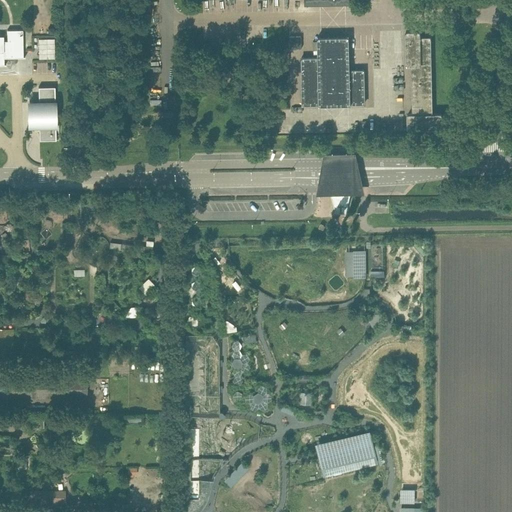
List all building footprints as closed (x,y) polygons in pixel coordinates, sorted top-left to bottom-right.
[(0,64),(6,65),(6,64),(4,64),(4,57),(25,57),(25,56),(23,56),(23,29),(7,30),(7,40),(0,40),(0,64)] [(442,113),(432,113),(430,36),(420,37),(420,30),(406,30),(407,64),(412,64),(413,114),(408,114),(408,128),(442,127),(442,113)] [(318,36),(318,40),(318,57),(302,57),(303,104),(319,104),(350,104),(350,103),(364,103),(364,69),(349,70),(349,36),(318,36)] [(29,101),(30,115),(30,126),(39,126),(40,140),(56,139),(55,86),(38,87),(39,101),(29,101)] [(96,133),(97,128),(97,124),(84,123),(83,132),(96,133)] [(345,196),(336,196),(336,204),(333,204),(336,213),(346,212),(348,203),(345,203),(345,196)] [(150,210),(146,210),(163,224),(163,220),(150,210)] [(427,252),(416,240),(413,242),(423,255),(427,252)] [(349,251),(345,251),(345,276),(355,276),(355,251),(349,251)] [(365,251),(355,251),(355,276),(365,275),(365,251)] [(28,275),(16,264),(15,264),(9,271),(21,282),(22,281),(28,275)] [(150,280),(148,278),(139,287),(147,296),(156,287),(154,284),(150,280)] [(191,286),(187,288),(187,293),(191,296),(196,293),(196,288),(191,286)] [(376,312),(368,315),(369,316),(372,325),(372,326),(381,323),(384,319),(381,313),(376,312)] [(188,317),(186,321),(188,326),(193,325),(196,321),(193,317),(188,317)] [(223,320),(225,331),(235,330),(237,330),(236,325),(227,319),(223,320)] [(0,330),(0,351),(12,351),(12,330),(0,330)] [(234,357),(232,361),(234,366),(240,366),(242,361),(239,357),(234,357)] [(199,358),(185,358),(185,393),(199,393),(199,358)] [(88,377),(0,376),(0,397),(87,398),(88,377)] [(257,391),(253,394),(253,399),(258,401),(262,398),(262,393),(257,391)] [(312,392),(301,391),(300,403),(312,404),(312,392)] [(194,428),(185,428),(185,457),(185,478),(185,497),(196,497),(198,497),(198,492),(199,477),(199,472),(199,467),(199,464),(199,457),(199,428),(194,428)] [(335,442),(318,445),(319,450),(320,454),(321,456),(325,476),(330,474),(333,474),(341,472),(344,471),(357,468),(360,467),(368,465),(371,465),(376,463),(371,442),(370,438),(369,434),(335,442)] [(241,461),(224,479),(231,486),(249,468),(241,461)] [(43,501),(43,491),(30,490),(29,501),(43,501)] [(43,501),(46,501),(46,508),(61,508),(61,501),(62,501),(62,491),(43,491),(43,501)] [(401,491),(401,501),(413,501),(414,491),(401,491)]
